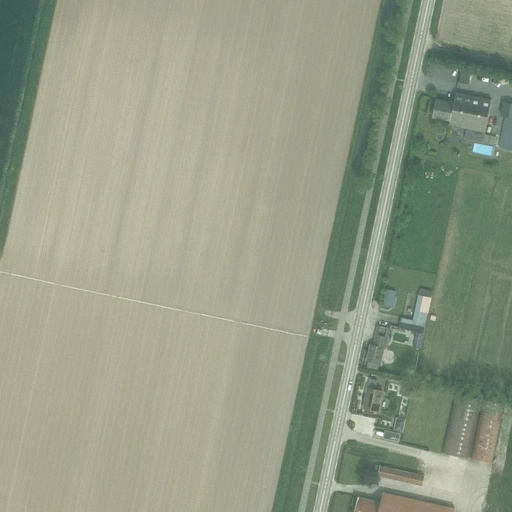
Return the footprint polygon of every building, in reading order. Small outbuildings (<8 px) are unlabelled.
[(462,69),(459,82),(469,84),(471,70),(462,69)] [(467,129),(485,132),(491,100),(456,93),(454,103),(437,99),(433,118),(451,121),(450,125),(467,129)] [(511,102),(504,101),(501,115),(505,116),(499,147),(511,149),(511,102)] [(485,132),(467,129),(465,138),(495,144),(497,136),(485,133),(485,132)] [(421,288),(419,294),(432,297),(433,291),(421,288)] [(386,289),(382,305),(393,308),(397,291),(386,289)] [(418,294),(416,304),(430,307),(432,297),(419,294),(418,294)] [(401,317),(399,327),(417,331),(424,333),(425,333),(427,322),(426,321),(428,313),(429,313),(430,307),(416,304),(413,319),(401,317)] [(369,361),(367,368),(378,371),(379,363),(382,364),(385,349),(387,349),(391,328),(378,326),(374,345),(371,344),(368,360),(369,361)] [(417,331),(414,347),(420,348),(422,349),(423,340),(422,339),(424,333),(417,331)] [(368,388),(364,409),(379,412),(383,391),(376,389),(378,380),(370,379),(369,388),(368,388)] [(405,383),(402,395),(410,397),(413,385),(405,383)] [(441,452),(468,458),(481,399),(454,393),(441,452)] [(483,399),(471,458),(493,462),(505,403),(483,399)] [(396,417),(394,431),(403,432),(406,419),(396,417)] [(401,433),(385,429),(384,437),(400,441),(401,433)] [(378,475),(423,485),(425,475),(417,474),(381,465),(378,475)] [(454,511),(455,508),(384,492),(382,501),(359,496),(355,511),(454,511)]
